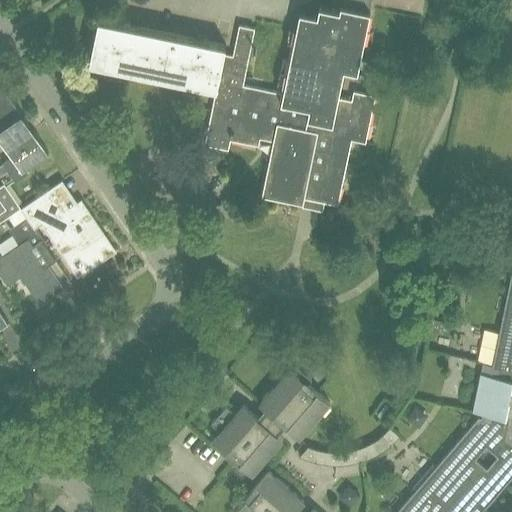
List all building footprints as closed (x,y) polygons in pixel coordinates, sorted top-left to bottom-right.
[(342,5),(371,11),(371,7),(372,0),(342,0),(342,1),(342,5)] [(303,203),(304,203),(305,196),(317,199),(325,201),(339,204),(343,181),(350,150),(352,138),(366,141),(370,121),(376,94),(354,90),(352,99),(339,96),(345,69),(358,72),(371,11),(342,5),(340,10),(330,8),(320,6),(318,15),(300,11),(300,12),(300,13),(297,25),(297,27),(294,41),(293,46),(291,57),(290,63),(287,74),(284,89),(284,92),(280,91),(272,89),(270,89),(244,84),(248,63),(249,57),(255,27),(240,24),(232,60),(224,58),(227,44),(219,43),(209,41),(205,40),(124,23),(120,22),(99,18),(94,42),(93,47),(90,61),(108,64),(112,65),(123,68),(128,69),(138,71),(143,72),(156,74),(160,75),(169,77),(173,78),(201,84),(206,85),(215,87),(217,87),(209,122),(205,143),(229,148),(231,138),(239,139),(259,144),(260,136),(274,139),(272,146),(270,160),(263,194),(303,203)] [(25,168),(49,152),(3,86),(0,87),(0,135),(13,154),(3,161),(16,180),(28,171),(25,168)] [(0,221),(8,215),(21,207),(5,183),(0,186),(0,221)] [(21,207),(27,216),(34,227),(43,221),(68,257),(82,248),(92,263),(87,266),(88,267),(104,256),(101,252),(112,244),(82,200),(69,208),(64,200),(66,199),(55,184),(21,207)] [(21,207),(8,215),(15,225),(27,216),(21,207)] [(42,238),(34,227),(27,216),(15,225),(10,228),(20,243),(0,256),(0,272),(5,280),(19,270),(41,302),(63,287),(45,261),(42,263),(31,246),(42,238)] [(511,511),(511,271),(500,331),(496,330),(489,363),(493,363),(491,373),(481,371),(473,409),(483,411),(482,416),(479,415),(437,464),(434,462),(412,487),(415,489),(395,511),(480,511),(511,476),(511,506),(506,511),(318,511),(314,508),(310,511),(306,511),(300,506),(305,500),(270,470),(235,510),(237,511),(511,511)] [(0,327),(8,321),(0,309),(0,327)] [(430,328),(442,331),(445,319),(432,317),(430,328)] [(260,402),(300,437),(330,402),(308,382),(312,378),(290,359),(278,373),(282,377),(260,402)] [(247,468),(253,473),(283,438),(243,403),(236,412),(227,404),(211,422),(220,430),(213,438),(238,460),(233,465),(243,473),(247,468)] [(365,444),(361,446),(357,447),(352,448),(348,449),(343,450),(339,450),(335,450),(331,450),(327,449),(323,448),(318,447),(313,446),(308,444),(300,454),(304,456),(308,458),(312,459),(316,460),(324,462),(327,463),(331,463),(339,463),(346,462),(354,461),(361,459),(365,458),(368,457),(375,454),(379,452),(383,449),(389,445),(395,439),(400,434),(390,425),(387,428),(384,431),(381,434),(378,437),(374,439),(370,442),(365,444)]
